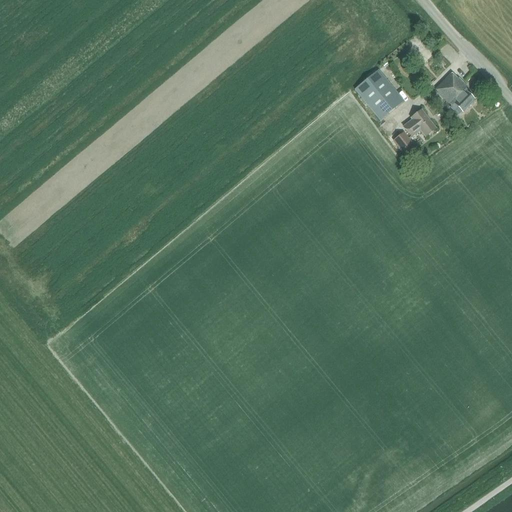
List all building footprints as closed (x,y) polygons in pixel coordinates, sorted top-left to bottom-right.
[(415,38),(411,43),(425,58),(430,53),(415,38)] [(380,121),(403,102),(378,71),(355,90),(380,121)] [(463,112),(475,100),(467,91),(466,92),(464,91),(468,87),(459,78),(458,79),(453,74),(436,90),(452,106),(450,108),(458,116),(463,111),(463,112)] [(426,137),(437,128),(423,110),(412,118),(413,120),(404,127),(412,138),(421,131),(426,137)] [(413,147),(411,144),(403,134),(394,142),(404,154),(413,147)]
